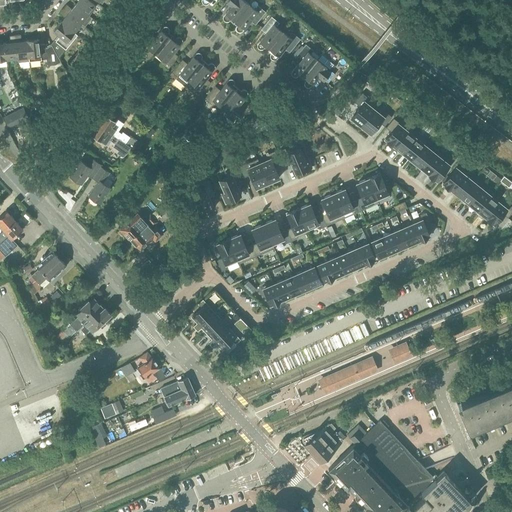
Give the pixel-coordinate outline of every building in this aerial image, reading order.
[(79,0),(76,5),(88,15),(96,5),(89,0),(79,0)] [(228,0),(227,2),(232,6),(224,16),(223,17),(223,18),(224,19),(225,20),(226,21),(227,21),(229,21),(230,20),(234,23),(249,4),(244,0),(228,0)] [(249,4),(234,23),(237,26),(236,27),(236,29),(237,30),(238,31),(239,32),(240,32),(242,31),(243,30),(252,19),(257,22),(255,24),(256,25),(266,12),(258,6),(255,9),(249,4)] [(72,9),(67,5),(63,9),(81,23),(82,23),(85,26),(92,18),(88,15),(76,5),(72,9)] [(74,32),(81,23),(63,9),(60,13),(65,18),(62,22),(61,21),(61,22),(74,32)] [(269,52),(284,32),(277,26),(280,23),(272,16),(261,29),(262,30),(263,28),(268,31),(258,43),(258,44),(258,46),(258,47),(259,48),(260,49),(262,49),(263,49),(264,48),(269,52)] [(61,22),(53,31),(58,35),(51,44),(51,45),(59,58),(77,35),(74,32),(61,22)] [(158,55),(173,36),(169,32),(169,31),(170,29),(169,28),(168,27),(167,26),(166,26),(164,27),(163,28),(154,39),(149,36),(151,34),(150,33),(140,46),(148,53),(150,49),(158,55)] [(284,32),(269,52),(271,54),(271,55),(271,56),(271,58),(272,59),(273,59),(275,59),(276,59),(277,58),(286,47),(291,50),(289,52),(290,52),(300,39),(293,33),(290,37),(284,32)] [(22,41),(21,34),(15,35),(18,58),(18,62),(29,61),(29,57),(27,40),(27,41),(22,41)] [(7,59),(18,58),(15,35),(10,36),(10,43),(5,43),(7,59)] [(173,36),(158,55),(163,60),(160,63),(168,69),(179,56),(178,56),(177,58),(172,54),(182,43),(182,41),(182,40),(182,39),(181,37),(180,37),(179,37),(177,37),(176,38),(173,36)] [(40,44),(39,39),(27,40),(29,57),(29,61),(47,59),(48,66),(56,65),(61,62),(59,58),(51,45),(46,48),(45,44),(40,44)] [(302,79),(318,59),(311,54),(314,50),(306,44),(296,57),(298,55),(302,59),(293,71),(292,72),(292,73),(292,75),(293,76),(294,76),(296,77),(297,76),(298,75),(302,79)] [(191,82),(206,62),(201,59),(202,57),(202,56),(202,54),(201,53),(200,53),(198,53),(197,53),(196,54),(186,66),(182,62),(183,60),(172,73),(177,76),(175,79),(184,86),(189,80),(191,82)] [(325,78),(324,80),(336,66),(322,54),(318,59),(307,72),(302,79),(306,81),(305,83),(305,84),(305,85),(306,86),(307,87),(309,87),(310,87),(311,86),(321,74),(325,78)] [(206,62),(191,82),(196,86),(193,89),(201,96),(211,83),(211,82),(209,84),(205,81),(214,69),(215,68),(215,66),(215,65),(214,64),(213,63),(211,63),(210,63),(209,64),(206,62)] [(223,108),(238,88),(234,85),(235,84),(235,82),(234,81),(233,80),(232,79),(231,79),(230,79),(228,80),(219,92),(215,88),(216,86),(205,99),(213,105),(216,102),(223,108)] [(241,91),(238,88),(223,108),(227,111),(226,116),(228,117),(227,118),(227,120),(227,121),(228,122),(229,123),(231,123),(232,122),(233,122),(234,122),(244,109),(245,110),(246,108),(240,103),(247,95),(248,94),(248,93),(247,91),(246,90),(245,90),(244,89),(243,90),(241,91)] [(376,105),(377,106),(378,105),(362,93),(355,102),(360,106),(351,117),(360,125),(376,105)] [(151,108),(155,101),(149,97),(145,104),(151,108)] [(376,105),(360,125),(370,133),(379,122),(384,126),(392,117),(393,115),(388,111),(386,113),(377,106),(376,105)] [(24,109),(5,118),(9,127),(28,118),(24,109)] [(113,135),(117,130),(116,130),(120,125),(115,122),(105,115),(102,119),(98,116),(94,121),(113,135)] [(253,135),(262,130),(265,134),(272,130),(263,115),(247,125),(253,135)] [(394,146),(410,126),(401,119),(399,122),(394,118),(386,127),(391,131),(385,139),(386,140),(386,139),(394,146)] [(119,139),(113,135),(94,121),(90,127),(95,130),(92,134),(102,142),(108,146),(111,141),(116,144),(114,145),(117,147),(116,148),(126,155),(131,147),(119,139)] [(410,126),(394,146),(403,153),(418,133),(410,126)] [(119,139),(131,147),(137,151),(142,143),(130,135),(129,137),(123,133),(119,139)] [(418,133),(403,153),(411,159),(424,144),(422,142),(425,139),(418,133)] [(176,140),(170,148),(179,154),(185,147),(176,140)] [(424,144),(411,159),(419,166),(434,149),(431,147),(430,149),(424,144)] [(285,148),(279,151),(283,162),(290,159),(295,172),(299,171),(300,172),(301,172),(311,167),(312,167),(307,158),(305,160),(298,145),(286,150),(285,148)] [(153,147),(147,157),(152,161),(158,150),(153,147)] [(434,149),(419,166),(428,173),(442,155),(434,149)] [(268,153),(269,156),(259,160),(258,161),(268,183),(279,178),(274,166),(280,163),(275,151),(268,153)] [(442,155),(428,173),(436,180),(451,163),(442,155)] [(94,176),(102,165),(92,158),(88,165),(80,160),(70,176),(82,184),(89,172),(94,176)] [(258,158),(240,166),(244,177),(250,174),(256,188),(268,183),(258,161),(259,160),(258,158)] [(102,165),(94,176),(99,179),(88,195),(100,203),(111,187),(103,182),(110,172),(101,166),(102,165)] [(465,174),(467,172),(457,165),(443,183),(444,183),(452,190),(465,174)] [(227,177),(219,180),(225,192),(222,194),(222,193),(226,203),(226,202),(236,197),(237,198),(236,196),(241,194),(235,181),(241,178),(236,168),(225,173),(227,177)] [(389,195),(379,173),(368,178),(378,200),(389,195)] [(465,174),(452,190),(460,197),(473,181),(473,180),(465,174)] [(357,183),(362,197),(356,199),(361,210),(379,202),(378,200),(368,178),(357,183)] [(192,192),(198,206),(196,207),(195,207),(199,216),(200,216),(199,215),(210,211),(210,210),(214,208),(208,195),(214,192),(208,179),(202,182),(204,186),(192,192)] [(473,181),(460,197),(469,203),(483,186),(474,179),(473,180),(473,181)] [(483,186),(469,203),(477,210),(491,192),(483,186)] [(345,189),(333,194),(344,218),(361,210),(356,199),(350,202),(345,189)] [(491,192),(477,210),(485,217),(500,199),(499,199),(491,192)] [(333,194),(322,199),(327,212),(322,215),(326,225),(344,218),(333,194)] [(500,199),(485,217),(494,224),(493,224),(494,224),(503,214),(508,218),(511,212),(511,205),(501,197),(499,199),(500,199)] [(400,211),(405,208),(407,207),(404,201),(394,206),(396,212),(400,211)] [(171,203),(163,209),(170,218),(178,211),(171,203)] [(316,217),(310,204),(298,209),(308,231),(319,226),(320,228),(326,225),(322,215),(316,217)] [(291,241),(298,238),(297,236),(308,231),(298,209),(287,214),(293,227),(287,230),(291,241)] [(112,222),(120,215),(115,210),(108,217),(112,222)] [(0,234),(15,220),(7,211),(0,217),(0,226),(4,230),(0,234)] [(410,221),(419,240),(429,236),(425,225),(431,223),(426,212),(420,214),(421,216),(410,221)] [(151,223),(147,218),(145,220),(139,214),(120,230),(131,241),(151,223)] [(284,241),(285,243),(291,241),(287,230),(281,232),(275,219),(263,224),(273,246),(284,241)] [(0,259),(1,260),(6,256),(18,245),(12,239),(23,229),(15,220),(0,234),(0,259)] [(402,227),(409,244),(419,240),(410,221),(400,225),(401,227),(402,227)] [(151,229),(154,226),(151,223),(131,241),(140,251),(151,241),(153,239),(155,241),(162,234),(155,227),(152,230),(151,229)] [(252,245),(257,256),(274,248),(273,246),(263,224),(252,229),(258,242),(252,245)] [(392,231),(399,248),(409,244),(402,227),(401,227),(392,231)] [(382,236),(389,253),(399,248),(392,231),(382,236)] [(226,240),(236,262),(238,261),(239,263),(257,256),(252,245),(246,247),(240,234),(226,240)] [(389,253),(382,236),(371,240),(379,257),(389,253)] [(217,260),(222,271),(228,268),(227,266),(236,262),(226,240),(212,246),(218,260),(217,260)] [(356,245),(364,264),(374,259),(366,241),(356,245)] [(364,264),(356,245),(346,249),(347,252),(354,268),(364,264)] [(18,260),(19,259),(25,253),(21,249),(14,256),(18,260)] [(32,283),(60,258),(53,251),(37,266),(40,269),(29,279),(32,283)] [(347,252),(338,256),(345,272),(354,268),(347,252)] [(345,272),(338,256),(328,260),(335,276),(345,272)] [(60,258),(32,283),(28,286),(34,293),(43,287),(50,280),(66,265),(60,258)] [(335,276),(328,260),(317,265),(325,281),(335,276)] [(22,268),(24,274),(32,271),(29,265),(22,268)] [(304,272),(311,287),(321,283),(314,267),(304,272)] [(294,276),(301,291),(311,287),(304,272),(294,276)] [(233,280),(229,275),(225,279),(229,284),(233,280)] [(284,280),(291,296),(301,291),(294,276),(284,280)] [(252,293),(257,289),(249,280),(244,285),(252,293)] [(274,285),(281,300),(291,296),(284,280),(275,284),(274,285)] [(274,285),(275,284),(273,281),(262,286),(271,305),(271,304),(281,300),(274,285)] [(51,296),(55,300),(61,295),(57,291),(51,296)] [(43,310),(52,306),(46,296),(38,301),(43,310)] [(82,325),(102,306),(94,298),(90,301),(88,300),(80,307),(82,309),(76,315),(78,316),(63,331),(69,337),(82,325)] [(214,312),(203,300),(199,304),(202,307),(192,316),(198,323),(195,326),(196,328),(214,312)] [(103,308),(102,306),(82,325),(84,326),(81,329),(85,334),(90,329),(92,331),(99,325),(102,328),(107,323),(104,320),(108,316),(111,313),(105,306),(103,308)] [(55,321),(48,309),(44,312),(49,324),(55,321)] [(196,328),(198,330),(201,327),(207,333),(221,320),(221,319),(214,312),(196,328)] [(231,326),(223,318),(221,319),(221,320),(207,333),(213,339),(209,342),(211,344),(228,328),(229,328),(231,326)] [(211,344),(213,346),(216,342),(222,349),(232,339),(236,343),(239,339),(229,328),(228,328),(211,344)] [(56,337),(62,344),(69,338),(62,331),(56,337)] [(243,351),(237,344),(232,349),(238,355),(243,351)] [(389,357),(391,362),(407,355),(405,350),(404,346),(387,353),(389,357)] [(66,361),(73,357),(70,352),(63,355),(66,361)] [(152,357),(148,352),(140,357),(144,363),(138,367),(149,382),(156,377),(152,372),(159,367),(152,357)] [(332,387),(373,369),(371,365),(370,361),(328,379),(325,378),(320,380),(319,382),(321,387),(322,391),(326,392),(331,390),(332,387)] [(126,376),(135,371),(130,362),(121,367),(126,376)] [(162,392),(164,396),(169,406),(186,398),(195,394),(188,377),(179,381),(178,381),(161,388),(162,392)] [(92,391),(100,386),(97,380),(89,384),(92,391)] [(511,384),(458,407),(468,431),(511,412),(511,384)] [(105,418),(116,414),(112,403),(100,407),(105,418)] [(156,424),(176,415),(173,408),(165,412),(162,406),(150,411),(156,424)] [(369,511),(398,511),(435,478),(380,420),(363,435),(354,444),(328,468),(369,511)] [(334,436),(331,433),(335,428),(331,424),(304,437),(303,439),(302,441),(303,442),(321,461),(343,441),(336,434),(334,436)] [(349,438),(354,444),(363,435),(358,430),(349,438)] [(422,492),(400,511),(459,511),(471,500),(444,471),(422,492)]
